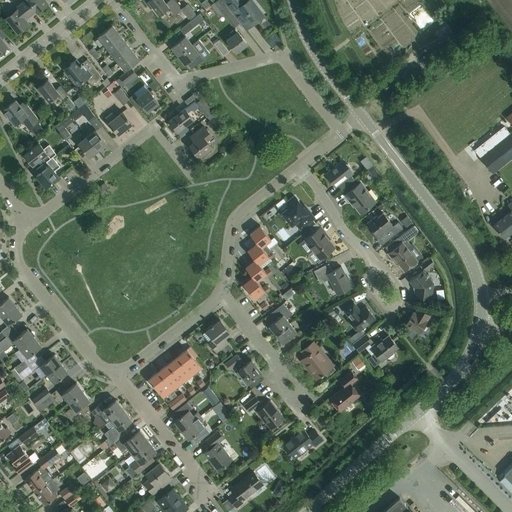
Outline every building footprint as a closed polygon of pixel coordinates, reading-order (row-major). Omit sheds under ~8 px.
[(36,13),(48,3),(44,0),(23,0),(11,11),(12,12),(5,17),(11,24),(17,32),(29,23),(25,19),(35,11),(36,13)] [(168,0),(165,3),(163,0),(142,0),(149,8),(151,5),(158,15),(168,7),(175,15),(178,13),(186,23),(190,20),(181,8),(180,8),(173,0),(168,0)] [(213,2),(210,5),(211,7),(219,17),(223,14),(233,27),(239,22),(222,0),(214,0),(213,2)] [(222,0),(239,22),(240,21),(242,24),(247,19),(251,24),(263,14),(252,0),(222,0)] [(190,20),(197,15),(187,3),(181,8),(190,20)] [(184,34),(203,19),(198,14),(197,15),(190,20),(186,23),(179,29),(184,34)] [(104,44),(118,33),(111,24),(97,35),(104,44)] [(236,52),(247,43),(235,28),(231,32),(233,35),(227,40),(236,52)] [(111,53),(125,42),(118,33),(104,44),(111,53)] [(178,55),(192,44),(185,35),(171,46),(178,55)] [(223,55),(228,51),(218,37),(212,42),(223,55)] [(118,61),(132,50),(125,42),(111,53),(118,61)] [(203,59),(192,44),(178,55),(184,64),(186,62),(189,66),(194,62),(196,64),(203,59)] [(125,70),(131,65),(139,59),(132,50),(118,61),(125,70)] [(101,76),(93,66),(87,58),(86,59),(92,66),(87,69),(85,67),(83,68),(81,65),(82,65),(81,63),(80,64),(76,59),(64,68),(77,85),(87,77),(92,83),(101,76)] [(121,86),(125,82),(135,74),(130,67),(120,76),(116,79),(121,86)] [(55,88),(48,78),(43,82),(41,80),(33,86),(40,95),(42,94),(48,101),(57,94),(61,99),(67,94),(60,85),(55,88)] [(105,86),(110,82),(106,78),(101,81),(105,86)] [(119,87),(113,92),(122,104),(129,99),(119,87)] [(158,102),(147,89),(137,97),(134,93),(129,97),(137,107),(141,104),(147,111),(158,102)] [(194,100),(169,120),(178,131),(186,124),(193,119),(190,116),(187,112),(191,109),(193,111),(199,107),(202,110),(206,115),(212,111),(209,107),(202,98),(196,102),(194,100)] [(99,99),(93,103),(98,108),(103,104),(99,99)] [(22,108),(15,100),(3,109),(14,123),(21,118),(28,127),(38,119),(26,104),(22,108)] [(90,121),(95,117),(85,103),(79,107),(90,121)] [(132,123),(125,115),(122,111),(115,116),(112,111),(104,117),(118,134),(132,123)] [(487,139),(474,149),(480,157),(492,172),(511,155),(511,111),(506,116),(511,123),(511,131),(493,147),(487,139)] [(214,131),(223,124),(213,112),(207,116),(209,120),(207,122),(214,131)] [(47,129),(52,125),(48,121),(43,125),(47,129)] [(66,140),(71,136),(61,122),(56,127),(66,140)] [(35,136),(43,130),(38,123),(30,129),(35,136)] [(198,157),(211,146),(206,140),(212,135),(204,125),(198,130),(190,136),(194,141),(189,145),(198,157)] [(97,150),(106,143),(95,129),(86,136),(97,150)] [(89,157),(97,150),(86,136),(78,143),(89,157)] [(43,148),(38,142),(32,147),(24,153),(33,164),(43,156),(46,161),(52,156),(55,154),(48,145),(43,148)] [(368,151),(375,159),(381,154),(374,146),(368,151)] [(45,186),(58,176),(53,170),(59,165),(53,158),(52,156),(46,161),(36,168),(39,172),(36,175),(45,186)] [(352,172),(350,169),(350,167),(347,163),(345,163),(343,160),(335,166),(335,167),(332,169),(325,174),(335,186),(337,184),(341,189),(354,179),(350,174),(352,172)] [(79,174),(85,169),(79,161),(73,165),(79,174)] [(103,190),(108,186),(104,182),(100,185),(103,190)] [(360,182),(344,194),(350,201),(351,200),(355,206),(360,212),(374,201),(360,182)] [(275,209),(285,200),(280,195),(270,205),(275,209)] [(302,205),(294,195),(286,202),(289,206),(281,212),(288,220),(291,224),(295,222),(300,229),(306,224),(314,218),(303,204),(302,205)] [(511,201),(508,204),(511,209),(506,215),(493,224),(503,237),(509,232),(511,235),(511,201)] [(392,225),(383,213),(377,217),(376,215),(367,222),(378,236),(376,238),(381,244),(402,228),(397,222),(392,225)] [(395,247),(387,253),(392,259),(394,257),(404,270),(409,266),(410,268),(416,263),(415,261),(416,260),(407,247),(410,245),(407,240),(419,231),(413,224),(401,233),(391,241),(395,247)] [(259,225),(250,233),(257,242),(261,247),(261,246),(267,254),(271,251),(265,243),(271,239),(266,233),(259,225)] [(314,263),(319,258),(327,253),(334,246),(329,239),(330,238),(320,226),(304,239),(312,250),(308,253),(308,255),(314,263)] [(261,247),(257,242),(247,249),(255,259),(258,264),(259,263),(268,256),(269,256),(267,254),(261,246),(261,247)] [(296,243),(282,254),(287,261),(301,250),(296,243)] [(425,270),(435,263),(430,257),(420,264),(425,270)] [(258,264),(255,259),(245,266),(253,276),(256,280),(265,273),(266,273),(264,270),(259,263),(258,264)] [(332,270),(328,263),(313,270),(317,278),(323,276),(325,280),(329,278),(336,293),(352,286),(347,277),(347,278),(341,266),(332,270)] [(431,299),(433,283),(422,270),(409,280),(414,286),(413,287),(413,289),(415,289),(414,297),(419,297),(420,299),(424,300),(425,298),(431,299)] [(253,276),(243,283),(254,297),(255,297),(259,302),(268,295),(265,292),(263,290),(264,290),(262,288),(256,280),(253,276)] [(0,316),(1,316),(15,305),(8,296),(0,302),(0,316)] [(359,311),(357,308),(358,308),(353,301),(343,309),(349,318),(348,319),(358,331),(375,318),(366,306),(359,311)] [(275,334),(289,323),(286,318),(292,314),(283,303),(268,314),(273,321),(268,325),(275,334)] [(8,325),(14,320),(22,314),(15,305),(1,316),(8,325)] [(437,307),(435,313),(443,315),(444,309),(437,307)] [(429,315),(418,308),(415,313),(413,312),(405,324),(419,332),(426,320),(429,315)] [(309,332),(319,324),(315,318),(305,326),(309,332)] [(211,326),(207,330),(212,336),(213,338),(214,339),(209,343),(216,351),(224,345),(227,342),(224,337),(230,332),(219,319),(213,325),(212,324),(211,325),(211,326)] [(282,342),(290,336),(296,331),(289,323),(275,334),(282,342)] [(20,348),(34,337),(33,336),(34,335),(31,330),(30,332),(27,328),(19,334),(13,339),(20,348)] [(371,346),(368,343),(371,341),(366,334),(353,343),(359,350),(364,346),(371,355),(375,352),(381,360),(386,356),(388,357),(390,358),(393,355),(393,353),(392,351),(398,347),(388,335),(379,342),(378,341),(371,346)] [(0,340),(0,353),(3,351),(12,344),(10,341),(6,336),(0,340)] [(27,357),(33,352),(41,346),(34,337),(20,348),(27,357)] [(299,346),(305,342),(302,338),(296,343),(299,346)] [(329,368),(334,364),(314,340),(301,350),(305,356),(300,360),(305,366),(307,365),(316,377),(315,378),(320,374),(321,375),(323,373),(324,372),(327,377),(333,373),(329,368)] [(256,345),(249,349),(252,353),(258,350),(256,345)] [(163,397),(171,391),(201,367),(194,358),(197,355),(189,346),(148,378),(163,397)] [(47,374),(61,363),(54,354),(46,360),(40,365),(47,374)] [(229,360),(225,363),(229,368),(233,365),(246,382),(247,382),(250,386),(260,379),(257,374),(260,371),(251,359),(242,366),(238,362),(241,360),(237,354),(229,360)] [(357,369),(365,364),(358,354),(350,360),(357,369)] [(15,376),(18,373),(28,365),(24,359),(10,370),(15,376)] [(54,382),(60,378),(67,372),(61,363),(47,374),(54,382)] [(207,377),(212,373),(208,368),(203,371),(207,377)] [(340,410),(359,395),(351,384),(357,379),(350,370),(339,379),(344,385),(330,397),(340,410)] [(201,387),(205,384),(200,378),(196,381),(201,387)] [(69,403),(83,391),(76,382),(67,388),(62,393),(69,403)] [(191,394),(195,391),(191,385),(186,388),(191,394)] [(5,388),(0,391),(0,402),(10,395),(7,391),(5,388)] [(36,405),(51,394),(46,388),(32,399),(36,405)] [(72,421),(75,419),(85,411),(87,410),(83,405),(89,400),(83,391),(69,403),(72,406),(64,412),(72,421)] [(179,403),(186,398),(182,393),(175,398),(179,403)] [(41,410),(55,399),(51,394),(36,405),(41,410)] [(263,405),(255,395),(244,404),(249,411),(253,408),(270,429),(284,418),(270,400),(263,405)] [(172,409),(179,403),(175,398),(168,404),(172,409)] [(124,409),(116,399),(105,408),(101,403),(91,411),(95,416),(98,414),(106,424),(124,409)] [(187,401),(174,411),(178,417),(174,420),(181,430),(200,415),(201,415),(198,411),(197,412),(193,415),(188,410),(191,408),(187,401)] [(221,401),(213,407),(215,411),(223,404),(221,401)] [(53,408),(44,411),(47,418),(56,415),(53,408)] [(109,445),(124,433),(120,428),(131,419),(124,409),(106,424),(110,429),(104,433),(107,437),(105,439),(109,445)] [(85,421),(90,417),(85,411),(75,419),(77,421),(82,418),(85,421)] [(11,423),(15,421),(10,414),(7,417),(11,423)] [(200,415),(181,430),(189,439),(191,437),(195,443),(210,432),(209,431),(205,426),(201,421),(203,419),(200,415)] [(4,428),(0,422),(0,440),(11,432),(7,426),(4,428)] [(145,428),(159,446),(166,441),(151,423),(145,428)] [(33,425),(19,436),(24,444),(39,433),(38,433),(33,425)] [(308,434),(302,428),(282,444),(293,458),(312,443),(314,445),(322,439),(314,429),(308,434)] [(124,433),(114,441),(118,446),(122,451),(128,447),(132,452),(148,440),(139,429),(130,437),(126,431),(124,433)] [(217,470),(231,459),(218,442),(223,437),(218,430),(211,435),(203,442),(208,448),(204,452),(217,470)] [(148,440),(132,452),(136,458),(127,464),(129,466),(125,469),(132,477),(138,473),(143,469),(150,463),(146,458),(156,450),(148,440)] [(28,456),(20,444),(7,454),(15,464),(13,465),(19,473),(39,458),(34,452),(28,456)] [(60,455),(55,447),(37,460),(43,468),(60,455)] [(153,493),(161,487),(168,481),(165,476),(168,474),(159,462),(146,472),(150,477),(144,482),(153,493)] [(511,465),(504,473),(505,474),(500,480),(511,492),(511,465)] [(116,467),(108,474),(115,481),(123,474),(116,467)] [(35,491),(52,478),(46,470),(41,473),(38,468),(25,478),(35,491)] [(236,507),(242,502),(241,500),(263,484),(253,471),(231,488),(234,492),(228,497),(236,507)] [(60,488),(52,478),(35,491),(45,504),(53,498),(58,494),(55,491),(60,488)] [(65,499),(73,493),(76,490),(71,483),(59,492),(65,499)] [(181,501),(178,497),(179,496),(173,488),(157,500),(166,511),(180,511),(187,507),(182,500),(181,501)] [(77,491),(66,499),(71,505),(81,497),(77,491)] [(412,511),(398,497),(381,511),(412,511)] [(145,511),(146,511),(155,506),(149,499),(140,506),(145,511)] [(121,511),(127,511),(123,503),(118,505),(121,511)]
